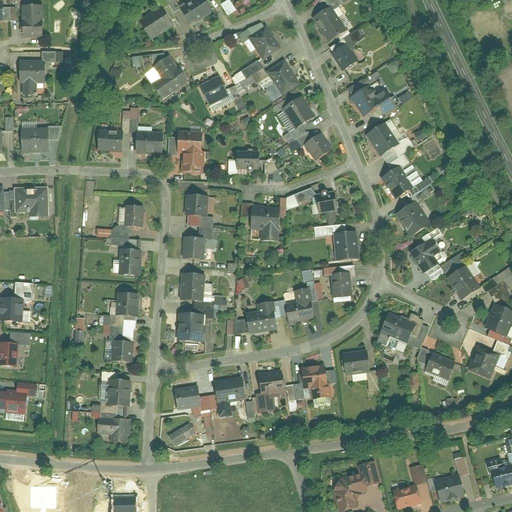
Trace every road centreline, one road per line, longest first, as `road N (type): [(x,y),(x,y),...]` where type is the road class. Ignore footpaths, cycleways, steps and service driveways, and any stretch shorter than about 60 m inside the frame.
road 1 (residential): [(0,173),(135,174),(163,189),(154,369)]
road 2 (residential): [(379,284),(360,313),(314,346),(154,369)]
road 3 (unclassified): [(511,407),(462,428),(289,453)]
road 4 (tertiary): [(511,171),(428,0)]
road 5 (residential): [(290,0),(355,159)]
road 6 (unclassified): [(148,468),(0,460)]
road 7 (unclassified): [(289,453),(148,468)]
road 8 (residential): [(355,159),(379,220),(379,284)]
